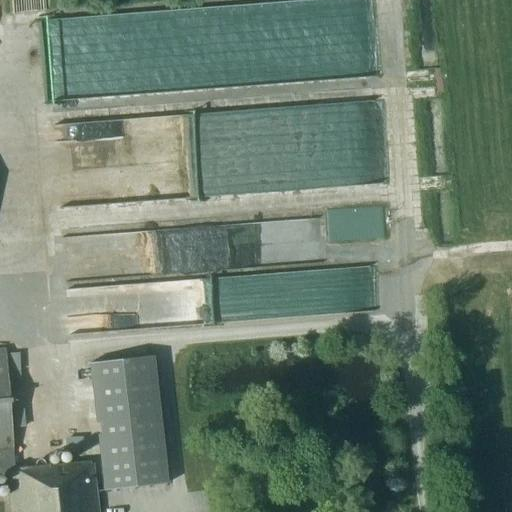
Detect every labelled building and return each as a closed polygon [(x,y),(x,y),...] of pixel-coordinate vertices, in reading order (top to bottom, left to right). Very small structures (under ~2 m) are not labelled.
[(56,124),(84,123),(84,99),(56,100),(56,124)] [(264,317),(376,312),(374,265),(310,268),(311,277),(262,279),(264,317)] [(97,511),(92,462),(13,469),(12,452),(13,452),(5,349),(0,349),(0,471),(5,471),(9,511),(97,511)] [(8,372),(19,372),(17,354),(6,354),(8,372)] [(163,455),(115,460),(119,489),(166,483),(163,455)]
